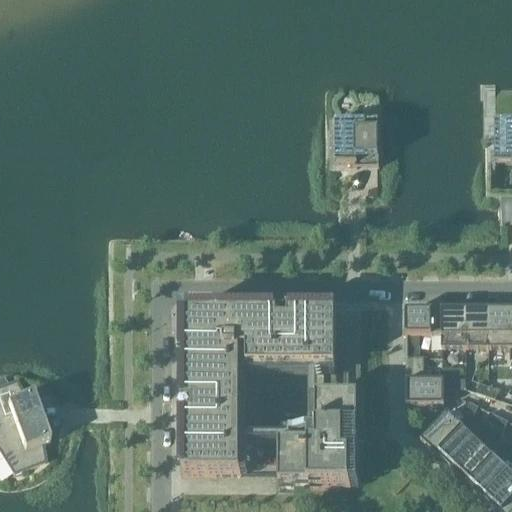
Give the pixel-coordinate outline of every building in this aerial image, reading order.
[(379,171),(379,125),(335,125),(335,167),(355,167),(355,171),(379,171)] [(511,125),(495,125),(495,167),(511,167),(511,125)] [(336,315),(224,315),(224,332),(183,332),(183,479),(241,479),(241,449),(280,449),(280,491),(351,491),(351,462),(359,462),(359,418),(359,402),(336,402),(317,402),(317,373),(336,373),(336,315)] [(442,353),(443,353),(443,315),(406,315),(406,341),(442,341),(442,353)] [(443,353),(464,353),(464,315),(443,315),(443,353)] [(464,353),(487,353),(487,315),(464,315),(464,353)] [(510,366),(511,365),(511,315),(487,315),(487,353),(510,353),(510,366)] [(406,350),(406,361),(420,361),(420,350),(406,350)] [(420,361),(406,361),(406,409),(444,409),(444,394),(444,384),(424,384),(424,361),(420,361)] [(0,392),(0,437),(41,423),(32,399),(25,402),(16,387),(12,388),(7,380),(0,382),(0,389),(1,392),(0,392)] [(454,384),(444,384),(444,394),(455,394),(454,384)] [(476,397),(485,400),(489,391),(479,387),(476,397)] [(489,391),(485,400),(495,404),(498,394),(489,391)] [(478,411),(469,406),(465,416),(474,420),(478,411)] [(431,451),(438,458),(463,430),(447,415),(421,444),(430,453),(431,451)] [(485,426),(494,430),(499,421),(489,417),(485,426)] [(499,421),(494,430),(503,434),(508,425),(499,421)] [(41,423),(0,437),(0,455),(13,478),(45,466),(42,449),(49,447),(41,423)] [(438,458),(454,472),(479,445),(463,430),(438,458)] [(454,472),(470,487),(495,460),(479,445),(454,472)] [(470,487),(485,502),(511,475),(495,460),(470,487)] [(511,473),(511,475),(485,502),(495,511),(505,511),(511,505),(511,473)]
